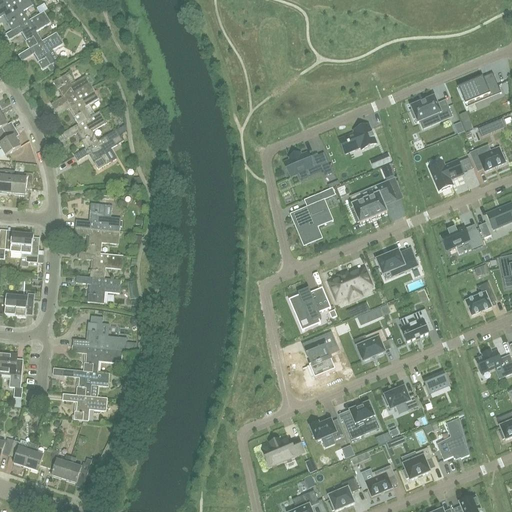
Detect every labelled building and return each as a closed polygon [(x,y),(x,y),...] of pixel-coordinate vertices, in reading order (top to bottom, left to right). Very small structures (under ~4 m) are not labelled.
[(0,0),(0,10),(17,0),(0,0)] [(29,0),(17,0),(0,10),(0,18),(5,16),(10,24),(8,24),(12,31),(29,21),(23,12),(33,6),(29,0)] [(30,49),(42,42),(37,32),(51,24),(44,12),(29,21),(12,31),(6,35),(10,41),(22,34),(27,42),(26,42),(30,49)] [(42,42),(30,49),(18,56),(22,62),(35,55),(39,63),(38,63),(43,71),(59,61),(53,51),(63,45),(57,33),(42,42)] [(64,97),(51,105),(54,111),(93,88),(86,77),(76,83),(72,86),(66,76),(53,83),(58,90),(59,89),(64,97)] [(468,84),(458,89),(465,106),(482,99),(481,97),(499,89),(494,76),(469,87),(468,84)] [(54,111),(55,111),(58,117),(71,109),(75,117),(74,118),(78,125),(95,115),(90,105),(99,99),(93,88),(54,111)] [(412,111),(410,112),(414,120),(416,120),(418,123),(417,123),(418,124),(419,124),(438,116),(441,123),(452,118),(448,107),(442,110),(439,104),(437,105),(435,99),(435,98),(434,99),(425,103),(425,102),(421,104),(412,108),(411,108),(411,109),(412,109),(412,111)] [(62,135),(65,141),(66,141),(78,134),(83,141),(82,142),(86,149),(98,142),(92,132),(107,123),(100,112),(95,115),(78,125),(62,135)] [(1,114),(0,115),(0,137),(6,134),(2,129),(8,126),(1,114)] [(455,127),(458,135),(464,133),(460,124),(455,127)] [(470,124),(463,127),(465,132),(472,129),(470,124)] [(493,125),(486,127),(489,135),(496,132),(493,125)] [(355,134),(345,138),(348,144),(347,145),(348,147),(349,147),(352,153),(361,149),(362,151),(376,145),(369,126),(354,132),(355,134)] [(99,171),(106,167),(110,164),(104,154),(124,142),(117,131),(98,142),(86,149),(74,156),(78,162),(91,155),(95,163),(94,163),(99,171)] [(6,134),(0,137),(0,151),(2,150),(6,157),(21,148),(15,136),(9,140),(6,134)] [(489,146),(470,154),(475,167),(481,165),(484,170),(485,172),(484,172),(485,173),(486,173),(505,165),(506,164),(505,163),(505,162),(507,162),(503,154),(502,155),(500,150),(499,149),(498,150),(499,150),(491,153),(489,146)] [(291,161),(285,164),(291,178),(298,175),(299,179),(308,175),(306,172),(321,166),(323,172),(325,176),(332,173),(328,164),(322,166),(321,165),(322,165),(318,157),(317,155),(309,159),(307,155),(301,157),(300,155),(290,159),(291,161)] [(388,156),(381,159),(384,165),(390,162),(388,156)] [(443,165),(430,171),(439,192),(442,191),(450,188),(452,187),(450,181),(453,179),(453,180),(463,176),(457,163),(445,168),(443,165)] [(4,172),(0,171),(0,194),(12,196),(14,178),(4,177),(4,172)] [(24,174),(24,179),(14,178),(12,196),(25,197),(26,190),(32,191),(34,175),(24,174)] [(360,195),(351,199),(354,206),(353,206),(352,206),(353,207),(356,215),(354,216),(358,224),(359,223),(360,224),(360,225),(361,225),(371,221),(377,218),(386,214),(387,214),(387,213),(384,208),(384,206),(396,201),(393,192),(399,190),(395,181),(389,183),(374,189),(377,196),(363,202),(360,195)] [(339,182),(328,186),(330,190),(340,186),(339,182)] [(333,189),(322,194),(325,201),(336,197),(333,189)] [(307,209),(293,214),(305,244),(319,239),(312,222),(327,215),(322,202),(307,209)] [(76,222),(76,229),(120,233),(121,219),(112,219),(110,218),(104,218),(106,206),(91,205),(90,214),(92,214),(91,223),(76,222)] [(511,207),(511,205),(487,216),(494,231),(511,223),(511,207)] [(486,224),(479,227),(484,240),(491,237),(486,224)] [(449,235),(441,238),(447,252),(456,248),(469,243),(472,251),(483,246),(476,231),(466,235),(465,230),(464,228),(456,231),(455,229),(447,232),(449,235)] [(87,245),(86,254),(101,255),(102,244),(119,246),(120,233),(76,229),(75,235),(89,237),(89,245),(87,245)] [(11,244),(5,244),(4,260),(5,251),(11,252),(11,254),(21,255),(21,259),(23,235),(12,234),(11,244)] [(33,246),(33,239),(34,236),(23,235),(21,259),(29,259),(28,263),(38,264),(39,247),(33,246)] [(79,253),(79,259),(79,260),(93,262),(92,270),(91,270),(90,279),(105,280),(106,269),(122,271),(123,257),(101,255),(86,254),(79,253)] [(385,258),(377,261),(383,276),(394,272),(396,277),(419,268),(415,256),(402,262),(399,254),(398,253),(391,256),(390,255),(385,258)] [(511,259),(500,261),(503,276),(511,274),(511,276),(511,259)] [(339,280),(330,284),(337,301),(347,297),(350,303),(362,298),(360,291),(371,287),(366,275),(360,278),(358,273),(348,277),(347,273),(338,277),(339,280)] [(76,284),(91,286),(90,295),(89,295),(88,304),(103,305),(106,305),(107,294),(120,295),(121,281),(105,280),(90,279),(77,277),(77,278),(76,284)] [(481,296),(465,303),(472,317),(492,309),(490,305),(487,297),(493,295),(488,284),(477,288),(481,296)] [(300,299),(292,302),(296,311),(294,312),(298,323),(308,319),(310,324),(319,321),(321,320),(319,314),(331,309),(327,298),(315,303),(310,294),(309,290),(298,295),(299,297),(300,299)] [(26,318),(26,316),(27,306),(34,307),(35,295),(28,294),(28,299),(18,298),(16,317),(26,318)] [(7,298),(1,297),(0,304),(6,304),(5,316),(16,317),(18,298),(7,297),(7,298)] [(387,307),(381,309),(384,316),(390,314),(387,307)] [(380,309),(374,311),(378,320),(384,317),(380,309)] [(337,318),(335,311),(329,314),(332,320),(337,318)] [(416,324),(401,330),(407,344),(415,341),(416,342),(421,340),(420,339),(428,335),(428,334),(424,325),(430,322),(425,311),(413,316),(416,324)] [(123,352),(124,352),(125,353),(127,339),(108,337),(109,326),(103,325),(103,318),(91,317),(90,324),(88,324),(87,332),(89,333),(88,342),(73,341),(73,348),(123,352)] [(368,344),(358,349),(363,363),(371,359),(371,360),(377,357),(385,354),(384,353),(381,345),(387,343),(382,331),(366,338),(368,344)] [(317,354),(308,357),(312,367),(309,368),(315,381),(336,372),(327,351),(336,347),(331,335),(312,343),(317,354)] [(123,352),(73,348),(72,354),(87,356),(86,365),(85,365),(84,373),(98,374),(99,363),(116,365),(116,362),(122,362),(123,352)] [(483,358),(476,361),(481,375),(502,366),(506,377),(511,375),(511,362),(510,357),(500,361),(497,352),(491,355),(491,352),(483,356),(483,358)] [(4,355),(2,375),(11,376),(10,389),(15,389),(14,399),(22,400),(23,389),(21,389),(23,370),(16,370),(18,356),(4,355)] [(65,371),(65,378),(80,379),(79,389),(77,389),(76,397),(91,398),(92,387),(109,388),(110,375),(98,374),(84,373),(65,371)] [(443,373),(423,381),(429,396),(449,387),(443,373)] [(386,398),(384,399),(387,408),(389,407),(391,411),(405,405),(408,412),(419,408),(414,396),(408,399),(404,389),(398,392),(397,391),(392,394),(385,397),(386,398)] [(107,400),(91,398),(76,397),(63,396),(62,402),(77,404),(77,413),(75,413),(74,421),(89,423),(90,411),(106,413),(107,400)] [(352,418),(343,422),(351,442),(364,437),(361,430),(377,424),(375,418),(375,417),(375,418),(369,404),(369,403),(368,404),(362,407),(362,406),(356,409),(350,412),(349,412),(349,413),(350,413),(352,418)] [(502,432),(499,433),(503,441),(505,440),(505,441),(505,442),(506,442),(506,441),(511,439),(511,413),(511,414),(511,416),(511,422),(501,428),(501,427),(500,428),(500,429),(502,432)] [(452,439),(437,446),(444,462),(453,458),(454,461),(460,458),(461,460),(469,457),(459,420),(446,425),(452,439)] [(319,425),(310,428),(316,443),(332,436),(334,442),(344,438),(340,427),(334,429),(332,423),(331,422),(320,426),(319,425)] [(9,457),(14,442),(8,440),(6,444),(0,442),(0,437),(1,436),(0,435),(0,460),(1,461),(3,455),(9,457)] [(272,448),(262,452),(267,462),(269,468),(279,464),(304,453),(299,441),(291,444),(289,440),(280,444),(279,442),(271,445),(272,448)] [(26,469),(33,445),(29,444),(26,451),(19,448),(21,444),(14,442),(9,457),(16,459),(14,465),(26,469)] [(47,469),(52,454),(45,452),(44,456),(36,454),(39,447),(33,445),(26,469),(38,473),(40,467),(47,469)] [(351,447),(343,450),(347,460),(355,456),(351,447)] [(406,471),(403,472),(406,480),(409,479),(410,481),(409,481),(410,482),(411,482),(411,481),(417,479),(423,477),(423,476),(429,474),(430,473),(430,472),(430,473),(429,471),(426,463),(432,461),(427,450),(416,454),(418,460),(404,466),(403,466),(404,467),(406,471)] [(52,454),(47,469),(54,471),(52,477),(64,481),(72,458),(67,457),(65,463),(57,460),(59,456),(52,454)] [(87,460),(85,465),(83,464),(82,468),(75,466),(77,460),(72,458),(64,481),(77,485),(79,479),(86,481),(90,466),(91,462),(87,460)] [(317,472),(312,460),(305,463),(310,475),(317,472)] [(366,483),(365,483),(366,484),(371,497),(372,498),(373,498),(392,490),(393,489),(392,488),(392,487),(389,481),(395,478),(391,467),(372,475),(374,480),(366,483)] [(305,479),(309,490),(315,487),(311,477),(305,479)] [(344,491),(329,497),(331,504),(329,505),(332,511),(334,511),(337,511),(355,505),(350,495),(360,491),(355,480),(342,485),(344,491)] [(311,511),(310,507),(319,503),(314,492),(302,497),(305,505),(294,510),(288,511),(311,511)] [(462,511),(477,511),(480,510),(475,498),(460,504),(460,506),(462,511)]
